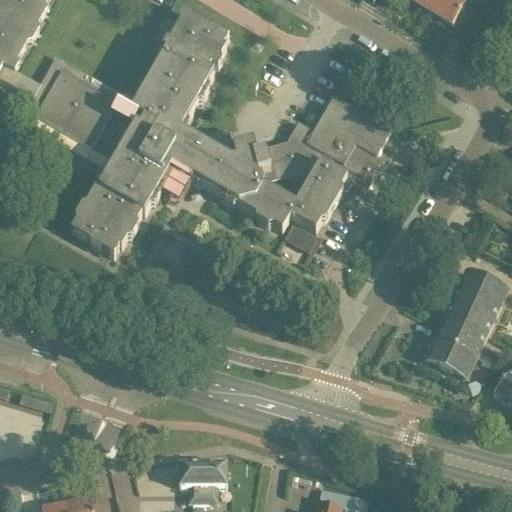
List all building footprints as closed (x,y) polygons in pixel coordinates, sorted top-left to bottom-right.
[(0,0),(0,83),(19,95),(12,108),(91,154),(98,143),(118,155),(120,159),(110,176),(106,176),(102,182),(100,181),(96,187),(96,192),(86,209),(82,211),(75,223),(76,227),(71,237),(90,248),(89,248),(113,262),(119,253),(121,254),(127,245),(131,244),(138,232),(137,227),(141,220),(144,222),(150,211),(154,210),(173,177),(197,191),(202,190),(219,200),(220,205),(232,212),(237,211),(255,221),(256,226),(268,232),(272,231),(282,236),(290,222),(315,237),(321,228),(325,226),(342,197),(341,192),(346,184),(367,196),(384,166),(377,162),(392,136),(333,102),(313,136),(298,127),(287,147),(255,155),(253,148),(225,156),(221,140),(196,146),(195,142),(185,136),(188,131),(187,126),(197,109),(202,107),(209,96),(208,91),(214,80),(207,77),(211,70),(218,74),(222,67),(220,63),(226,54),(223,52),(229,42),(212,32),(211,33),(183,17),(179,23),(180,28),(170,46),(165,47),(156,62),(159,71),(139,105),(134,106),(56,61),(39,89),(15,75),(19,69),(18,65),(28,48),(32,46),(39,35),(38,30),(47,15),(46,10),(51,0),(0,0)] [(426,15),(435,0),(401,0),(402,0),(426,15)] [(450,30),(465,6),(455,0),(435,0),(426,15),(450,30)] [(485,9),(490,0),(474,0),(473,2),(485,9)] [(292,228),(284,241),(308,255),(316,242),(292,228)] [(481,351),(506,296),(465,277),(439,332),(481,351)] [(466,384),(481,351),(439,332),(424,365),(466,384)] [(511,412),(511,374),(493,398),(511,412)] [(478,396),(481,389),(474,386),(467,389),(471,399),(478,396)] [(0,392),(0,401),(6,404),(9,395),(0,392)] [(22,399),(19,407),(50,417),(53,408),(22,399)] [(217,509),(217,493),(227,493),(227,470),(179,470),(179,492),(188,492),(188,509),(217,509)] [(343,511),(365,511),(367,505),(320,495),(317,506),(327,509),(339,511),(343,511)]
